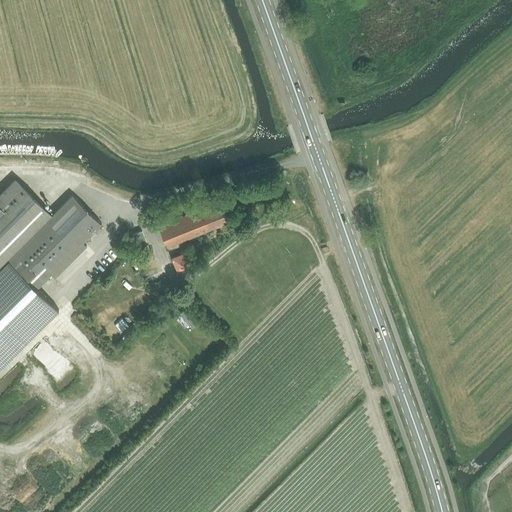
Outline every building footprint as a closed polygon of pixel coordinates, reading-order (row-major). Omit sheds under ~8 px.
[(0,266),(8,258),(37,288),(102,224),(72,194),(52,214),(15,178),(0,193),(0,266)] [(220,201),(197,211),(201,222),(195,224),(199,234),(228,222),(220,201)] [(201,222),(197,211),(178,218),(174,210),(165,215),(168,222),(159,226),(167,247),(199,234),(195,224),(201,222)] [(142,231),(131,235),(138,253),(149,248),(142,231)] [(172,257),(177,271),(191,266),(186,252),(172,257)] [(0,267),(0,367),(58,309),(8,259),(0,267)] [(124,334),(120,339),(125,343),(129,338),(124,334)]
